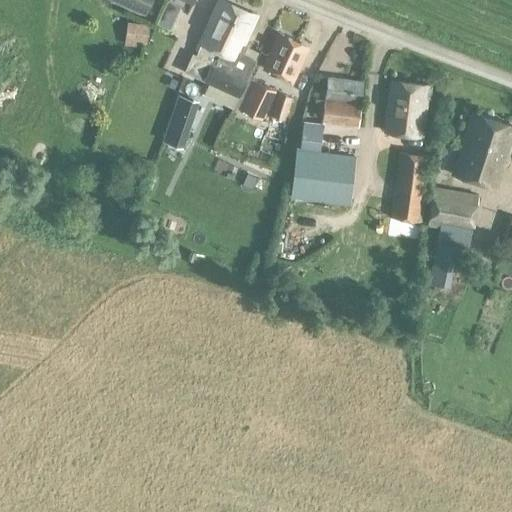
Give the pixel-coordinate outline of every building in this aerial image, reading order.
[(150,0),(115,0),(144,13),(150,0)] [(202,42),(201,44),(196,54),(192,52),(184,71),(203,80),(211,63),(227,32),(239,6),(225,0),(217,0),(199,41),(202,42)] [(211,63),(203,80),(239,97),(249,76),(253,66),(257,58),(243,52),(246,46),(244,45),(244,44),(258,15),(239,6),(227,32),(217,51),(211,63)] [(125,45),(148,48),(151,25),(128,22),(125,45)] [(357,67),(362,46),(348,43),(351,33),(333,29),(326,60),(357,67)] [(278,32),(263,65),(278,71),(276,77),(291,84),(294,78),(309,46),(278,32)] [(328,76),(325,98),(361,103),(364,81),(328,76)] [(187,136),(204,84),(183,77),(165,129),(187,136)] [(277,91),(255,81),(241,109),(263,119),(277,91)] [(391,81),(385,131),(422,135),(426,98),(431,99),(432,85),(428,85),(391,81)] [(292,98),(278,93),(271,118),(285,123),(292,98)] [(325,98),(322,122),(358,126),(361,103),(325,98)] [(455,174),(498,187),(511,141),(511,124),(474,113),(455,174)] [(305,122),(302,148),(321,150),(324,124),(305,122)] [(298,150),(292,198),(350,205),(355,156),(298,150)] [(424,222),(429,179),(431,155),(398,150),(390,217),(424,222)] [(458,246),(458,247),(469,250),(479,194),(434,186),(427,226),(438,228),(436,240),(458,246)] [(458,246),(436,240),(428,283),(451,287),(458,247),(458,246)]
